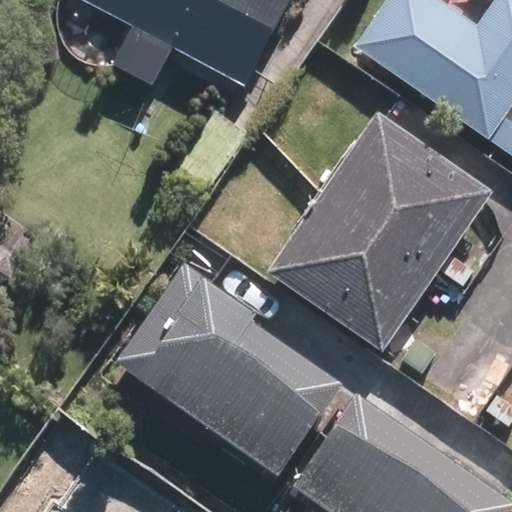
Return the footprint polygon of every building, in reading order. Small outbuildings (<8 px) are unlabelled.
[(245,90),(292,0),(74,0),(131,30),(112,67),(153,88),(172,52),(245,90)] [(391,0),(359,47),(494,143),(511,118),(511,0),(500,0),(484,23),(449,0),(391,0)] [(387,356),(500,195),(382,112),(268,272),(387,356)] [(209,191),(247,139),(214,115),(176,167),(209,191)] [(130,366),(125,375),(279,481),(340,394),(248,330),(256,320),(186,271),(121,359),(130,366)] [(438,361),(413,345),(402,361),(427,377),(438,361)] [(511,420),(511,396),(500,389),(490,405),(511,420)] [(509,511),(359,407),(298,495),(322,511),(509,511)] [(178,511),(102,459),(64,511),(178,511)]
